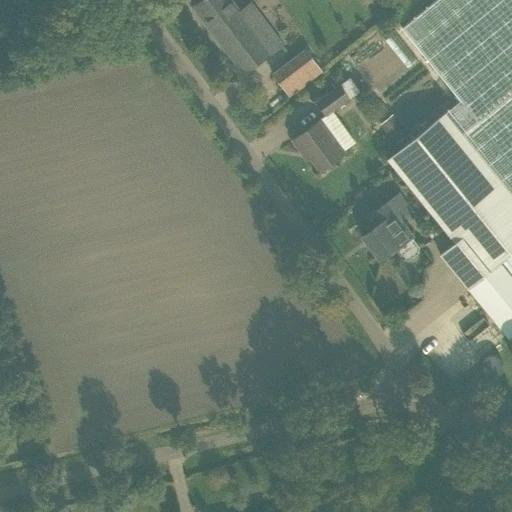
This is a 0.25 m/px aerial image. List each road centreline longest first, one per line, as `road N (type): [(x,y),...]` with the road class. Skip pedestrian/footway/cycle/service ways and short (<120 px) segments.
road 1 (unclassified): [(409,394),(396,355),(137,0)]
road 2 (unclassified): [(0,504),(409,394)]
